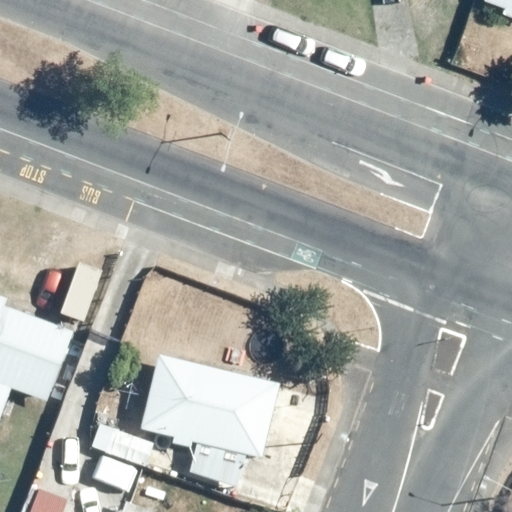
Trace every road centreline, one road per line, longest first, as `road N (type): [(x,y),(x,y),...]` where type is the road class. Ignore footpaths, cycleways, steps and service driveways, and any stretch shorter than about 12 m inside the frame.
road 1 (secondary): [(23,0),(511,184)]
road 2 (secondary): [(483,287),(0,104)]
road 3 (tertiary): [(483,287),(397,511)]
